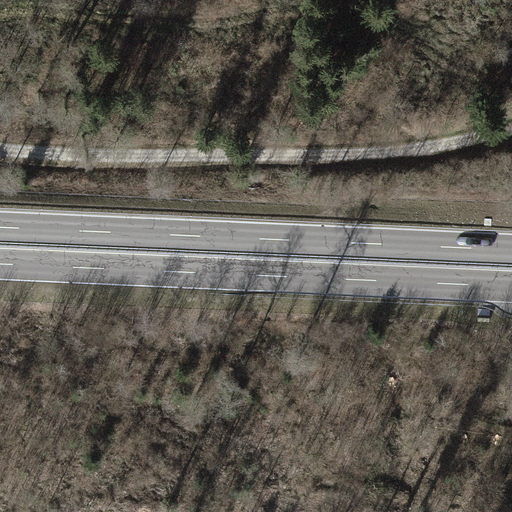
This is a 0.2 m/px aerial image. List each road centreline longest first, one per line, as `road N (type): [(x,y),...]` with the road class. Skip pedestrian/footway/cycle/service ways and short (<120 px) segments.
road 1 (track): [(511,127),(375,153),(0,149)]
road 2 (trunk): [(0,264),(511,287)]
road 3 (trunk): [(511,250),(0,227)]
